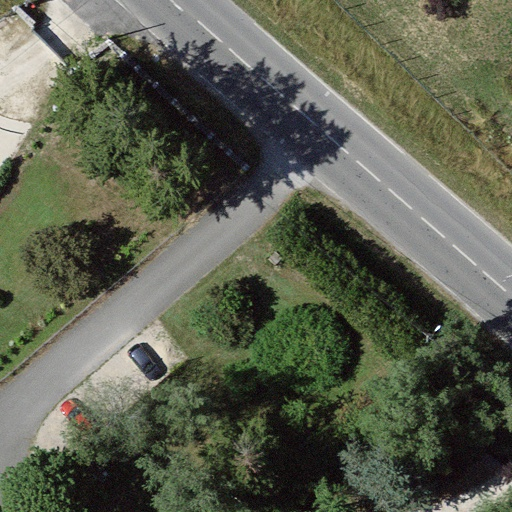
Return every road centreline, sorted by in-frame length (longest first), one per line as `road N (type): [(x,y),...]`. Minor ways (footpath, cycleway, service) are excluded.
road 1 (unknown): [(0,428),(338,135)]
road 2 (primary): [(511,287),(184,0)]
road 3 (track): [(108,0),(0,89)]
